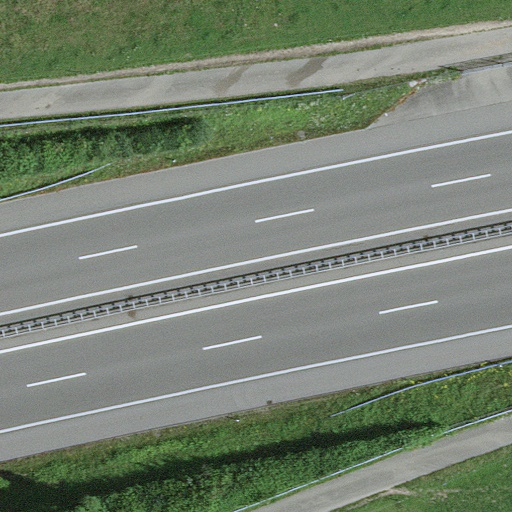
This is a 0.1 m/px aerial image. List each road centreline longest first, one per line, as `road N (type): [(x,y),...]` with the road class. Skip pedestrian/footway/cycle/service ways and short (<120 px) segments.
road 1 (motorway): [(511,179),(0,284)]
road 2 (motorway): [(0,396),(511,299)]
road 3 (track): [(511,34),(207,81),(0,101)]
road 4 (unclassified): [(318,511),(511,437)]
